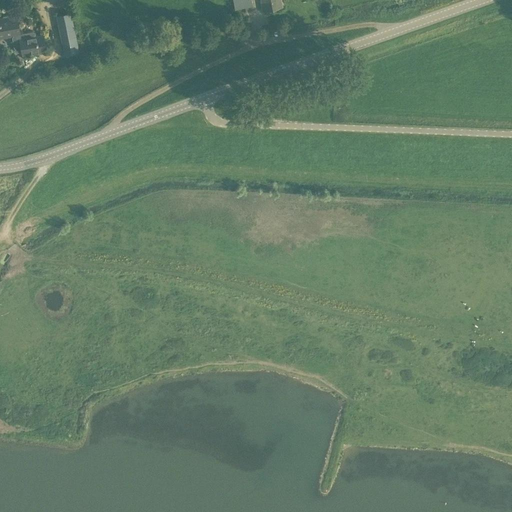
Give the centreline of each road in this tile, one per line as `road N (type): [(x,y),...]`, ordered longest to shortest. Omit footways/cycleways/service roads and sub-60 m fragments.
road 1 (track): [(511,349),(179,274),(39,262),(16,251),(8,223)]
road 2 (unclassified): [(511,135),(233,124),(212,118),(201,98)]
road 3 (tertiary): [(482,0),(201,98)]
road 4 (tertiary): [(201,98),(0,168)]
